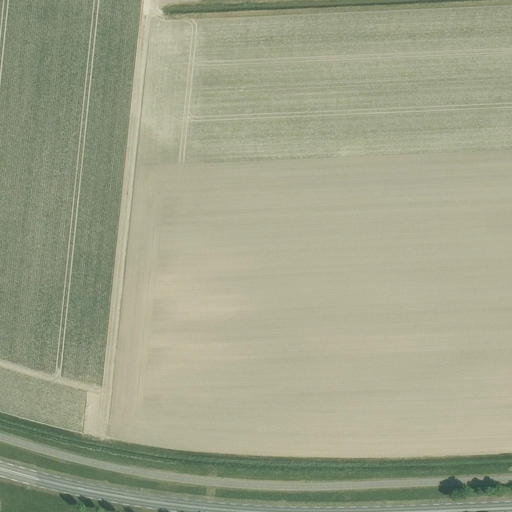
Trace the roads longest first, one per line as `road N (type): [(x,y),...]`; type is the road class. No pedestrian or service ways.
road 1 (track): [(102,441),(144,15)]
road 2 (primary): [(246,511),(0,469)]
